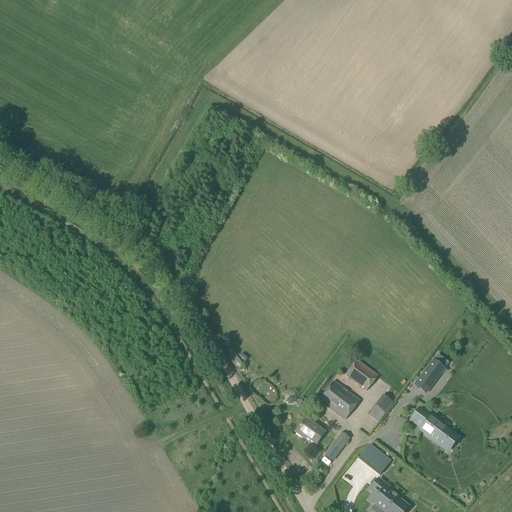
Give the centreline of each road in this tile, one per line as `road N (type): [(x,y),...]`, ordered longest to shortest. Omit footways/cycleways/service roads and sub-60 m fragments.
road 1 (track): [(0,162),(131,247),(184,307),(273,449)]
road 2 (unknown): [(307,510),(358,445),(405,403)]
